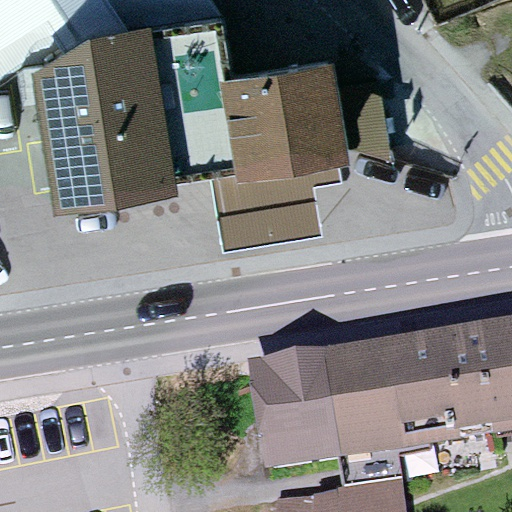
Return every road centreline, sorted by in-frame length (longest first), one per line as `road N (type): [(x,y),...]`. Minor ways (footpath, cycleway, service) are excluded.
road 1 (primary): [(511,266),(129,326)]
road 2 (residential): [(511,191),(359,0)]
road 3 (residential): [(160,511),(129,326)]
road 4 (primary): [(129,326),(0,346)]
